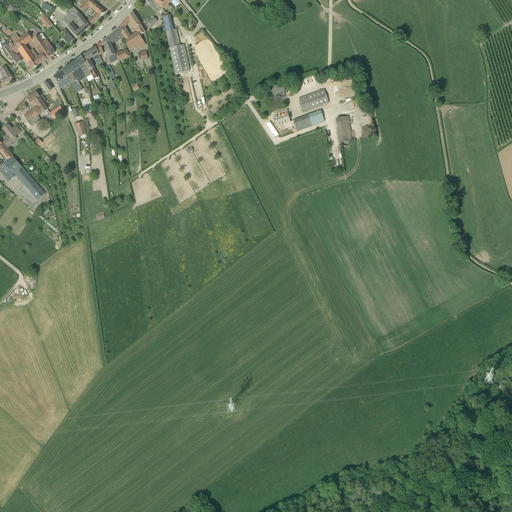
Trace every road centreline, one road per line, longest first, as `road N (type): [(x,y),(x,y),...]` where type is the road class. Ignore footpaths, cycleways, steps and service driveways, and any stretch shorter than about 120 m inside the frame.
road 1 (track): [(511,284),(464,254),(457,239),(427,61),(348,0)]
road 2 (tertiary): [(0,95),(80,49),(134,0)]
road 3 (track): [(247,100),(328,86),(336,156)]
road 4 (track): [(247,100),(130,181)]
road 5 (unclassified): [(247,100),(223,51),(181,0)]
